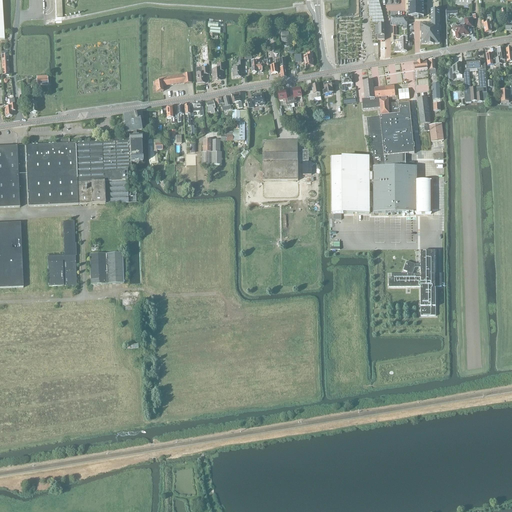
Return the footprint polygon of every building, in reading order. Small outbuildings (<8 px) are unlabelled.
[(368,0),(369,17),(372,17),(372,23),(384,23),(382,13),(378,0),(368,0)] [(408,0),(409,17),(413,17),(419,17),(424,17),(423,0),(408,0)] [(439,44),(439,24),(439,22),(439,10),(431,10),(431,22),(432,24),(421,24),(421,44),(422,44),(427,44),(427,45),(428,45),(433,44),(433,45),(434,45),(433,44),(439,44)] [(407,26),(407,17),(390,18),(390,26),(407,26)] [(468,28),(472,27),(471,18),(464,19),(464,20),(464,26),(460,27),(457,27),(457,26),(455,25),(453,25),(452,27),(452,28),(453,30),(453,31),(454,32),(455,32),(456,37),(456,38),(458,39),(460,39),(461,37),(461,36),(466,36),(469,35),(468,28)] [(494,22),(485,24),(485,21),(482,22),(482,25),(483,24),(485,33),(492,32),(491,28),(495,27),(494,22)] [(404,52),(405,52),(406,52),(407,52),(407,47),(409,47),(409,42),(408,42),(407,38),(400,38),(400,41),(395,41),(395,43),(396,43),(396,48),(395,48),(395,52),(401,52),(403,52),(404,52)] [(502,62),(505,62),(505,61),(506,60),(504,50),(497,51),(498,59),(495,59),(496,62),(498,74),(501,73),(500,64),(502,64),(502,62)] [(312,57),(313,57),(312,53),(306,54),(307,58),(303,58),(305,68),(313,66),(312,57)] [(277,65),(278,65),(278,63),(278,60),(275,60),(275,63),(275,65),(270,66),(271,74),(278,74),(277,69),(278,69),(277,65)] [(468,71),(468,72),(463,72),(465,104),(471,103),(472,103),(487,102),(486,87),(486,81),(485,72),(486,72),(485,64),(480,64),(480,60),(473,61),(473,60),(467,61),(467,70),(468,70),(477,69),(479,87),(470,88),(469,71),(468,71)] [(259,62),(256,63),(251,63),(252,74),(253,74),(255,74),(256,74),(256,73),(261,72),(261,67),(264,67),(267,67),(267,61),(262,61),(263,64),(260,64),(259,62)] [(241,78),(240,72),(244,72),(243,62),(239,62),(239,68),(233,69),(233,78),(241,78)] [(423,63),(417,63),(417,64),(414,65),(415,73),(419,72),(420,72),(428,71),(427,63),(423,64),(423,63)] [(457,79),(462,79),(462,76),(461,64),(455,64),(455,66),(452,67),(453,69),(449,69),(450,80),(453,79),(453,74),(456,74),(456,76),(457,79)] [(217,81),(221,80),(220,72),(224,71),(223,65),(217,65),(217,70),(212,70),(213,81),(217,81)] [(197,84),(205,83),(204,75),(208,74),(207,68),(201,68),(202,73),(196,73),(197,84)] [(396,72),(382,74),(383,79),(387,78),(388,82),(384,82),(384,86),(388,85),(388,87),(389,86),(389,85),(392,84),(391,78),(396,77),(396,72)] [(154,87),(155,87),(156,93),(163,92),(162,87),(184,83),(184,84),(191,83),(190,74),(182,75),(182,76),(160,79),(160,82),(153,83),(154,87)] [(48,76),(37,76),(37,80),(37,86),(48,85),(48,76)] [(347,76),(346,76),(346,77),(341,77),(342,85),(341,85),(342,92),(345,91),(344,85),(353,84),(352,76),(347,76)] [(365,99),(362,100),(363,108),(365,109),(380,108),(381,116),(389,115),(389,114),(390,114),(390,115),(380,116),(380,117),(384,156),(384,157),(403,155),(406,154),(414,154),(409,103),(399,104),(400,114),(394,115),(393,114),(399,113),(398,103),(389,104),(388,97),(395,96),(394,86),(374,88),(373,80),(363,81),(365,99)] [(323,91),(324,95),(333,93),(331,83),(323,84),(324,91),(323,91)] [(319,85),(312,86),(313,95),(309,95),(310,104),(315,103),(315,102),(321,101),(321,98),(320,93),(319,85)] [(290,96),(291,104),(303,102),(300,88),(292,90),(294,96),(290,96)] [(399,100),(409,99),(408,89),(398,90),(399,100)] [(285,100),(286,105),(291,104),(290,96),(287,97),(286,91),(278,92),(279,101),(285,100)] [(509,103),(508,91),(501,91),(501,103),(509,103)] [(236,105),(238,105),(239,109),(243,108),(242,102),(241,102),(239,93),(231,95),(233,104),(236,103),(236,105)] [(254,108),(253,105),(259,104),(259,106),(264,105),(264,103),(265,103),(263,94),(251,96),(252,99),(247,100),(249,109),(254,108)] [(37,112),(36,102),(37,102),(37,96),(35,96),(35,102),(33,103),(32,99),(28,99),(29,103),(28,103),(28,108),(30,108),(30,113),(33,113),(34,113),(36,113),(36,112),(37,112)] [(221,108),(222,108),(225,107),(223,99),(222,99),(222,97),(215,99),(217,105),(220,105),(221,108)] [(222,112),(231,109),(230,106),(232,106),(230,97),(223,99),(225,107),(222,108),(222,112)] [(417,99),(419,113),(429,112),(427,98),(417,99)] [(214,112),(215,112),(215,110),(213,101),(206,103),(207,107),(205,107),(207,116),(214,114),(214,112)] [(203,116),(202,102),(192,104),(193,112),(199,112),(200,117),(203,116)] [(7,105),(4,106),(4,108),(6,118),(6,117),(7,118),(9,118),(9,117),(12,117),(12,111),(15,111),(14,105),(7,105)] [(169,107),(168,107),(167,108),(166,108),(167,119),(171,119),(172,124),(175,124),(175,122),(174,113),(173,113),(172,108),(170,108),(169,107)] [(247,111),(232,111),(232,123),(232,127),(224,127),(224,136),(220,136),(221,142),(245,142),(245,123),(249,123),(247,111)] [(426,132),(430,131),(431,142),(444,140),(442,124),(429,125),(429,124),(430,124),(429,112),(419,113),(421,125),(424,125),(425,131),(426,132)] [(123,116),(126,134),(132,133),(132,134),(136,134),(135,132),(141,131),(140,120),(142,119),(141,113),(134,114),(123,116)] [(373,118),(367,119),(369,138),(371,138),(373,157),(384,156),(380,117),(373,118)] [(68,144),(68,140),(62,141),(62,144),(26,146),(28,207),(92,205),(105,204),(110,204),(136,203),(136,195),(139,195),(138,191),(128,192),(127,181),(127,173),(131,173),(131,164),(142,163),(142,157),(141,143),(142,143),(141,137),(132,138),(132,135),(132,134),(132,133),(126,134),(127,138),(129,138),(129,141),(120,142),(120,138),(112,138),(112,142),(68,144)] [(151,140),(148,140),(149,144),(151,164),(158,163),(157,150),(162,150),(161,140),(157,141),(157,140),(154,141),(151,140)] [(201,165),(211,165),(211,153),(211,141),(203,141),(203,153),(201,153),(201,165)] [(211,141),(211,153),(211,165),(221,165),(221,153),(220,153),(220,141),(211,141)] [(263,141),(263,149),(263,162),(263,181),(298,181),(298,141),(271,141),(263,141)] [(0,288),(23,288),(21,244),(20,223),(0,223),(0,208),(20,208),(17,146),(0,147),(0,288)] [(342,158),(331,158),(332,214),(342,214),(370,214),(370,183),(374,183),(374,209),(374,213),(400,213),(405,213),(416,213),(416,215),(431,214),(430,194),(430,181),(416,181),(416,168),(406,168),(406,154),(403,155),(384,157),(384,156),(373,157),(374,173),(370,173),(370,157),(342,157),(342,158)] [(75,243),(74,222),(63,222),(64,256),(47,257),(49,287),(77,286),(75,256),(77,256),(76,243),(75,243)] [(435,274),(435,252),(421,252),(421,258),(421,264),(421,274),(412,274),(416,265),(407,262),(403,271),(407,272),(407,274),(392,274),(392,278),(389,278),(389,287),(421,287),(421,289),(420,289),(421,316),(436,316),(435,289),(435,287),(441,287),(441,274),(435,274)] [(90,255),(91,285),(124,284),(122,254),(90,255)]
